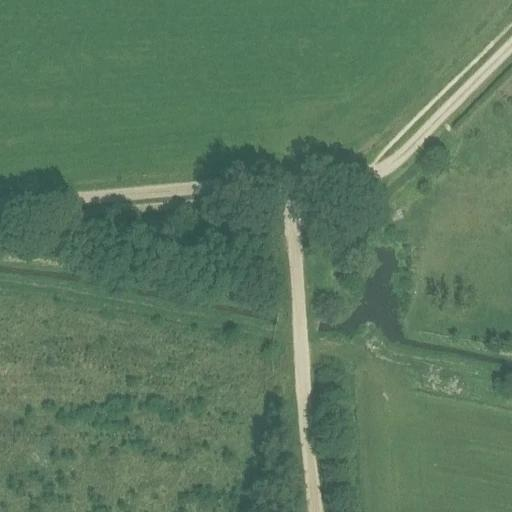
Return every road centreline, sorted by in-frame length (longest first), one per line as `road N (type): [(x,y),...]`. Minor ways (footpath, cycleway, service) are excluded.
road 1 (track): [(285,181),(313,511)]
road 2 (track): [(0,204),(285,181)]
road 3 (track): [(285,181),(381,172),(511,43)]
